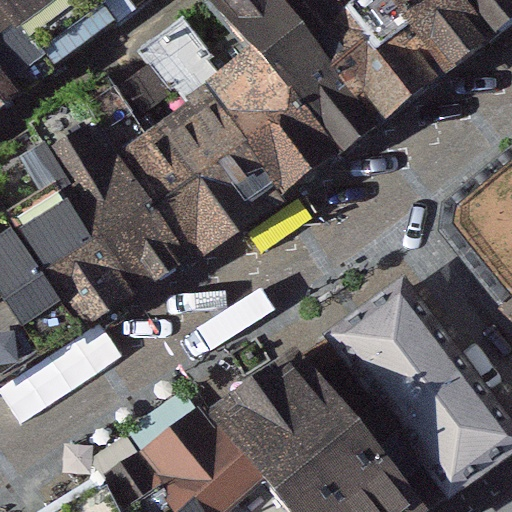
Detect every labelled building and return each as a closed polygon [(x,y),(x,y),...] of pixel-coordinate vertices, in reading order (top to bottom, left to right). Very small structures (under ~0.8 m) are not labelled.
[(82,0),(0,0),(0,70),(25,104),(110,36),(87,6),(82,0)] [(295,212),(392,133),(279,0),(238,0),(167,48),(295,212)] [(279,0),(392,133),(454,92),(378,0),(279,0)] [(511,0),(378,0),(454,92),(511,44),(511,0)] [(295,212),(167,48),(87,108),(202,272),(295,212)] [(0,70),(0,122),(25,104),(0,70)] [(147,311),(202,272),(87,108),(36,150),(147,311)] [(0,290),(53,365),(147,311),(36,150),(0,175),(0,290)] [(511,195),(472,225),(466,243),(511,299),(511,195)] [(446,511),(511,471),(511,427),(403,285),(315,344),(430,511),(446,511)] [(0,402),(53,365),(0,290),(0,402)] [(430,511),(315,344),(212,424),(271,493),(286,511),(430,511)] [(192,391),(131,416),(143,446),(204,421),(192,391)] [(162,511),(243,511),(271,493),(212,424),(136,470),(162,511)] [(118,511),(108,495),(79,511),(118,511)]
